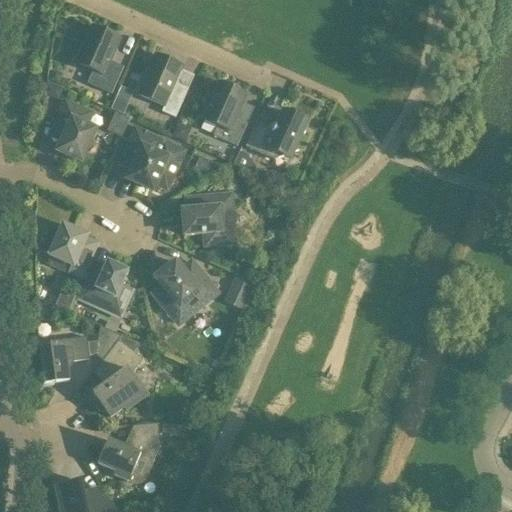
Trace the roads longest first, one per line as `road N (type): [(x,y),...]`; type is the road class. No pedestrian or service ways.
road 1 (residential): [(261,77),(86,0)]
road 2 (residential): [(129,230),(30,170),(0,173)]
